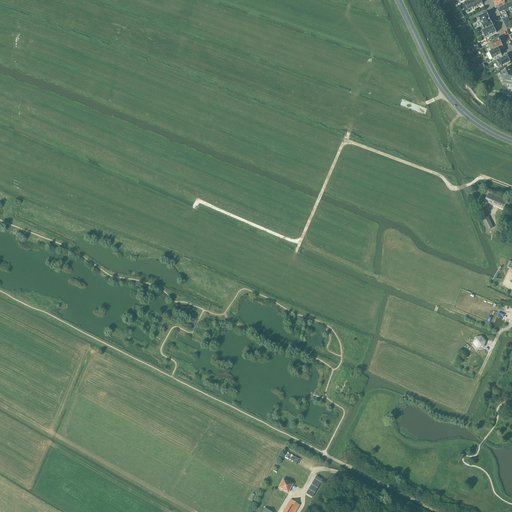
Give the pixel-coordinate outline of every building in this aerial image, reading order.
[(481,0),(475,0),(465,5),(468,11),(483,4),(481,0)] [(502,19),(508,18),(506,14),(506,12),(511,9),(511,3),(497,10),(502,19)] [(478,18),(482,25),(491,21),(489,18),(490,18),(487,13),(478,18)] [(457,21),(455,23),(456,26),(466,21),(465,18),(457,21)] [(485,38),(497,33),(491,21),(482,25),(484,30),(482,31),(485,38)] [(490,43),(494,50),(503,46),(499,38),(490,43)] [(494,50),(489,52),(492,59),(502,55),(500,51),(504,49),(503,46),(494,50)] [(508,57),(497,62),(496,63),(499,69),(501,68),(502,68),(502,67),(511,63),(508,57)] [(510,68),(502,72),(506,81),(511,82),(511,71),(510,68)] [(507,200),(488,193),(485,202),(504,210),(507,200)] [(488,231),(494,228),(488,216),(482,219),(488,231)] [(486,341),(483,336),(476,337),(474,343),(478,348),(484,347),(486,341)] [(316,476),(311,485),(306,493),(312,497),(322,480),(316,476)] [(288,493),(292,484),(283,480),(279,488),(288,493)] [(295,511),(299,505),(290,500),(283,511),(295,511)]
